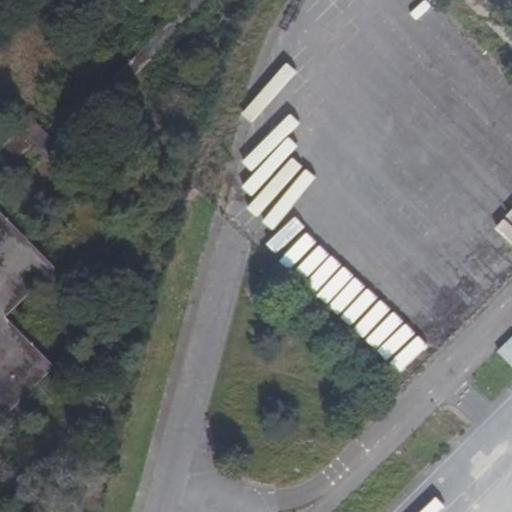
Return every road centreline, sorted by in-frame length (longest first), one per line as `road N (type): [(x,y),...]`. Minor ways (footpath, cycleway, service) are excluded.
road 1 (unknown): [(261,72),(408,192),(511,301)]
road 2 (unknown): [(235,184),(420,353)]
road 3 (unknown): [(511,130),(385,0)]
